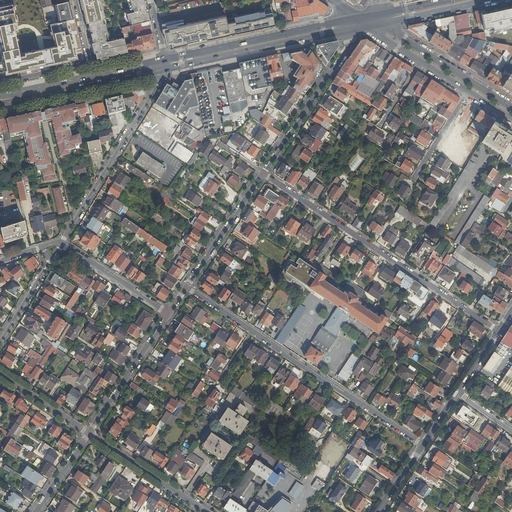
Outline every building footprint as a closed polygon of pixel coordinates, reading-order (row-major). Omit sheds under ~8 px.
[(127,0),(130,9),(126,10),(130,26),(135,24),(149,21),(151,20),(145,0),(127,0)] [(297,0),(296,0),(295,5),(296,10),(297,16),(317,12),(323,15),(327,7),(316,0),(313,0),(310,5),(309,5),(307,0),(297,0)] [(72,20),(68,2),(57,4),(61,22),(72,20)] [(167,45),(168,49),(274,26),(270,6),(264,8),(264,9),(226,17),(225,13),(182,22),(181,20),(160,25),(165,46),(167,45)] [(91,22),(92,22),(101,20),(98,8),(87,11),(88,16),(89,16),(91,22)] [(462,30),(470,29),(468,14),(459,16),(462,30)] [(459,16),(453,17),(454,23),(455,31),(462,30),(459,16)] [(18,76),(37,73),(29,36),(28,30),(25,18),(21,19),(6,22),(10,41),(15,61),(18,76)] [(92,22),(91,22),(88,23),(95,52),(97,59),(109,56),(109,57),(128,53),(126,44),(125,39),(124,38),(123,39),(122,38),(109,41),(105,24),(104,24),(103,20),(101,20),(92,22)] [(426,28),(427,27),(429,28),(430,26),(428,26),(429,22),(409,27),(408,30),(446,54),(453,43),(453,42),(457,37),(455,31),(454,23),(450,24),(450,23),(441,25),(440,20),(433,21),(435,32),(434,32),(434,33),(426,28)] [(126,44),(128,53),(153,48),(154,45),(152,33),(143,36),(141,27),(150,25),(149,21),(135,24),(130,26),(121,28),(124,38),(125,39),(129,39),(127,31),(132,30),(133,33),(134,32),(136,37),(137,37),(137,40),(130,41),(130,43),(126,44)] [(0,42),(0,43),(10,41),(6,22),(1,23),(4,36),(0,36),(0,42)] [(143,36),(152,33),(150,25),(141,27),(143,36)] [(457,37),(453,42),(457,44),(463,35),(471,34),(470,29),(462,30),(455,31),(457,37)] [(471,35),(472,39),(485,42),(486,42),(485,34),(484,33),(479,34),(471,35)] [(37,73),(56,69),(49,40),(44,41),(40,42),(39,40),(39,38),(33,35),(31,35),(29,36),(37,73)] [(461,47),(466,50),(469,44),(472,39),(467,36),(461,47)] [(376,52),(379,48),(367,40),(361,41),(340,71),(349,76),(352,73),(354,70),(356,66),(357,67),(364,55),(374,51),(375,53),(376,52)] [(0,43),(0,64),(15,61),(10,41),(0,43)] [(337,42),(317,47),(323,56),(320,58),(325,66),(339,46),(337,42)] [(486,42),(485,42),(482,46),(480,50),(485,53),(485,52),(489,54),(496,44),(493,43),(490,43),(486,42)] [(453,43),(446,54),(459,62),(463,54),(465,50),(453,43)] [(465,50),(463,54),(471,59),(474,60),(476,56),(480,50),(482,46),(469,44),(466,50),(465,50)] [(489,54),(477,73),(486,79),(498,61),(498,60),(493,56),(495,52),(493,51),(494,49),(494,48),(505,50),(508,46),(496,44),(489,54)] [(511,46),(508,46),(505,50),(501,56),(504,58),(505,58),(509,53),(511,54),(511,46)] [(321,66),(308,49),(300,50),(301,53),(290,55),(289,53),(281,54),(283,61),(291,60),(300,66),(293,76),(298,79),(294,84),(295,85),(293,88),(301,93),(302,94),(307,87),(308,87),(317,75),(316,74),(321,66)] [(386,52),(381,49),(376,57),(374,60),(377,62),(380,59),(380,60),(386,52)] [(474,60),(469,68),(477,73),(489,54),(485,52),(485,53),(481,59),(479,58),(478,58),(476,62),(474,60)] [(463,54),(459,62),(466,66),(471,59),(463,54)] [(279,62),(278,55),(266,58),(267,65),(269,65),(271,64),(272,70),(271,71),(269,71),(270,78),(272,78),(279,77),(280,84),(284,82),(281,69),(279,69),(277,69),(275,63),(277,63),(279,62)] [(399,61),(390,55),(383,65),(388,68),(381,79),(385,82),(386,81),(388,79),(399,61)] [(267,65),(266,58),(261,59),(265,77),(263,77),(265,83),(261,89),(272,86),(271,81),(270,78),(269,71),(267,65)] [(265,77),(261,59),(239,64),(240,69),(246,97),(253,95),(252,91),(261,89),(265,83),(263,77),(265,77)] [(374,61),(372,60),(370,62),(370,61),(364,70),(358,67),(354,73),(359,77),(360,77),(362,75),(364,76),(366,75),(370,67),(374,61)] [(404,64),(399,61),(388,79),(390,80),(392,77),(393,76),(396,77),(404,64)] [(486,79),(502,89),(510,76),(507,74),(506,76),(505,78),(504,76),(505,75),(502,74),(502,75),(498,73),(500,70),(498,69),(500,66),(500,65),(501,63),(498,61),(486,79)] [(413,69),(404,64),(396,77),(395,79),(392,84),(399,89),(402,85),(399,84),(401,81),(403,82),(407,77),(408,77),(413,69)] [(379,72),(370,67),(366,75),(369,77),(368,78),(369,78),(368,80),(369,80),(371,78),(374,80),(376,76),(379,72)] [(248,105),(246,97),(240,69),(236,70),(237,75),(241,94),(242,100),(229,103),(230,109),(248,105)] [(236,70),(222,73),(229,103),(242,100),(241,94),(237,75),(236,70)] [(350,77),(349,76),(340,71),(336,77),(344,82),(347,79),(349,80),(350,77)] [(424,76),(417,72),(412,81),(410,84),(413,86),(416,88),(419,84),(424,76)] [(502,89),(511,95),(511,77),(511,76),(511,75),(511,74),(510,76),(502,89)] [(317,75),(308,87),(310,88),(318,76),(317,75)] [(357,89),(356,90),(374,101),(377,95),(378,93),(374,90),(381,79),(376,76),(374,80),(371,78),(369,80),(368,80),(369,78),(368,78),(369,77),(366,75),(364,76),(360,83),(357,89)] [(431,81),(424,76),(419,84),(421,86),(420,88),(423,90),(424,88),(426,89),(431,81)] [(344,82),(336,77),(332,83),(370,106),(371,105),(373,102),(374,101),(356,90),(344,82)] [(385,82),(381,79),(374,90),(378,93),(379,92),(385,82)] [(437,98),(443,89),(442,88),(442,87),(441,87),(440,87),(439,86),(436,84),(434,83),(433,82),(431,81),(426,89),(424,92),(426,93),(422,99),(424,100),(430,104),(433,106),(433,105),(435,102),(437,98)] [(180,87),(163,91),(154,105),(174,116),(176,112),(179,114),(178,117),(181,119),(183,116),(184,117),(189,109),(198,107),(193,84),(181,87),(180,88),(180,87)] [(392,84),(385,96),(390,100),(393,101),(400,90),(399,89),(392,84)] [(419,84),(416,88),(416,89),(414,92),(417,94),(416,95),(420,98),(424,92),(426,89),(424,88),(423,90),(420,88),(421,86),(419,84)] [(416,89),(409,85),(403,94),(410,99),(413,93),(414,92),(416,89)] [(294,103),(301,93),(293,88),(291,87),(288,92),(285,97),(293,103),(294,103)] [(348,93),(339,88),(334,95),(345,102),(348,97),(346,96),(347,94),(348,94),(348,93)] [(460,99),(443,89),(437,98),(444,102),(454,109),(460,99)] [(141,90),(121,94),(122,96),(124,105),(127,104),(128,108),(134,107),(134,103),(136,102),(137,106),(144,95),(141,90)] [(115,113),(125,111),(124,105),(122,96),(105,100),(111,126),(111,127),(117,126),(115,113)] [(278,110),(285,115),(293,103),(285,97),(283,97),(276,109),(278,110)] [(340,103),(330,97),(323,107),(332,113),(334,110),(332,108),(334,105),(337,107),(340,103)] [(408,101),(401,97),(400,100),(403,102),(400,106),(404,108),(408,101)] [(373,102),(371,105),(381,112),(387,102),(381,98),(377,105),(373,102)] [(452,112),(454,109),(444,102),(442,106),(452,112)] [(93,113),(95,117),(105,114),(102,103),(92,106),(93,113)] [(265,115),(272,119),(278,110),(276,109),(271,106),(267,103),(263,113),(264,114),(268,108),(270,108),(265,115)] [(466,103),(435,153),(441,157),(450,162),(463,170),(468,162),(451,151),(453,147),(457,149),(464,140),(459,137),(476,110),(466,103)] [(75,104),(44,111),(46,119),(50,118),(59,156),(69,154),(68,150),(76,148),(75,145),(81,143),(79,135),(71,137),(68,123),(74,122),(72,113),(77,112),(76,106),(75,104)] [(77,112),(78,116),(79,115),(81,120),(84,119),(85,123),(87,123),(88,132),(92,131),(90,122),(85,104),(76,106),(77,112)] [(447,120),(452,112),(442,106),(440,110),(433,105),(433,106),(430,109),(438,114),(445,118),(447,120)] [(250,118),(258,123),(263,113),(256,109),(249,110),(250,118)] [(320,109),(317,114),(331,124),(333,121),(326,116),(328,114),(320,109)] [(367,117),(365,115),(363,118),(369,122),(371,120),(374,122),(376,118),(373,116),(376,111),(372,109),(367,117)] [(165,125),(169,118),(165,116),(166,115),(157,110),(152,119),(160,124),(161,123),(165,125)] [(495,121),(479,111),(474,120),(480,124),(480,125),(481,126),(482,125),(489,129),(494,123),(495,121)] [(40,112),(6,119),(10,135),(17,133),(17,132),(22,130),(29,164),(34,162),(35,167),(36,167),(37,171),(41,170),(44,183),(56,180),(52,163),(50,164),(45,142),(42,143),(37,121),(41,120),(40,112)] [(279,136),(281,133),(269,126),(272,119),(265,115),(264,114),(263,113),(258,123),(279,136)] [(423,121),(410,113),(406,119),(407,120),(419,127),(422,123),(423,121)] [(331,124),(317,114),(313,120),(324,128),(326,125),(329,127),(331,124)] [(438,128),(445,118),(438,114),(434,121),(431,119),(432,118),(427,115),(424,120),(428,123),(430,124),(431,123),(438,128)] [(402,122),(394,117),(388,126),(396,131),(402,122)] [(0,132),(9,130),(6,119),(0,120),(0,132)] [(232,131),(230,122),(223,124),(225,133),(232,131)] [(194,142),(205,135),(204,135),(184,123),(181,128),(182,132),(178,139),(189,147),(192,149),(194,150),(198,145),(194,142)] [(419,127),(432,135),(434,131),(426,126),(422,123),(419,127)] [(485,137),(483,139),(482,141),(502,154),(511,137),(511,134),(494,123),(489,129),(485,137)] [(327,131),(315,124),(308,134),(316,139),(320,142),(327,131)] [(374,129),(371,127),(366,134),(368,135),(368,136),(379,143),(384,136),(374,129)] [(476,135),(483,139),(485,137),(469,127),(468,129),(476,135)] [(166,134),(158,128),(156,132),(157,133),(156,134),(155,133),(153,136),(160,141),(162,139),(164,141),(166,137),(164,136),(166,134)] [(109,137),(113,136),(112,130),(98,134),(99,140),(100,143),(110,140),(109,137)] [(268,136),(260,130),(254,140),(262,145),(265,141),(266,142),(269,144),(270,143),(267,141),(265,140),(268,136)] [(416,141),(425,146),(431,137),(422,131),(416,141)] [(13,148),(9,132),(3,133),(5,142),(4,142),(6,150),(13,148)] [(408,138),(400,134),(398,138),(399,139),(405,143),(408,138)] [(247,141),(238,135),(237,137),(236,137),(234,139),(231,143),(241,150),(247,141)] [(309,149),(315,153),(322,143),(320,142),(316,139),(314,141),(306,135),(302,141),(310,147),(309,149)] [(382,149),(386,151),(388,148),(395,138),(389,135),(387,138),(389,139),(382,149)] [(469,146),(475,150),(483,139),(476,135),(469,146)] [(398,138),(395,137),(395,138),(388,148),(393,151),(394,149),(393,148),(395,146),(399,139),(398,138)] [(89,153),(89,154),(102,152),(100,143),(99,140),(87,143),(89,153)] [(247,141),(241,150),(241,151),(244,153),(247,149),(251,143),(247,141)] [(205,161),(210,155),(208,154),(213,147),(206,142),(201,149),(202,149),(198,154),(205,161)] [(254,158),(259,150),(252,146),(249,150),(247,153),(250,155),(249,155),(254,158)] [(291,157),(296,160),(304,149),(298,146),(291,157)] [(404,156),(409,159),(410,156),(417,161),(422,152),(412,146),(411,146),(404,156)] [(304,150),(299,157),(308,163),(313,155),(304,149),(304,150)] [(187,164),(194,154),(190,152),(183,162),(187,164)] [(138,155),(136,157),(138,159),(136,163),(160,179),(166,171),(162,168),(163,167),(143,153),(140,157),(138,155)] [(224,166),(226,163),(212,153),(207,160),(218,167),(220,164),(223,167),(224,166)] [(435,166),(436,167),(444,172),(450,162),(441,157),(435,166)] [(408,173),(413,164),(406,159),(400,168),(408,173)] [(242,176),(248,166),(241,161),(239,164),(237,163),(234,167),(236,168),(234,171),(242,176)] [(451,189),(445,199),(429,225),(434,228),(474,164),(469,161),(468,162),(463,170),(457,180),(451,189)] [(79,174),(81,173),(86,172),(84,164),(73,167),(74,175),(79,174)] [(277,173),(284,178),(290,169),(286,166),(283,164),(277,173)] [(132,166),(129,170),(128,171),(146,182),(149,178),(132,166)] [(431,174),(430,176),(442,184),(445,179),(448,174),(444,172),(436,167),(433,171),(434,172),(432,174),(431,174)] [(499,172),(493,169),(486,180),(497,187),(504,177),(505,175),(502,173),(500,175),(498,173),(499,172)] [(286,182),(294,187),(302,175),(298,172),(298,173),(295,172),(294,173),(293,172),(286,182)] [(398,179),(399,178),(395,175),(396,175),(395,174),(392,172),(390,175),(386,172),(380,182),(384,184),(385,183),(392,188),(398,179)] [(130,179),(121,173),(114,182),(124,189),(130,179)] [(239,179),(232,174),(232,175),(230,173),(227,177),(230,179),(228,181),(235,186),(239,179)] [(506,173),(505,175),(504,177),(508,179),(507,181),(504,179),(497,189),(500,191),(510,197),(511,194),(511,192),(507,189),(511,181),(511,176),(511,177),(506,173)] [(210,181),(218,186),(221,183),(208,174),(205,178),(210,181)] [(304,191),(310,182),(304,177),(303,179),(301,178),(298,184),(302,187),(301,189),(304,191)] [(315,177),(312,181),(314,183),(309,191),(313,194),(317,197),(323,188),(320,186),(323,182),(315,177)] [(114,182),(108,178),(106,182),(112,185),(107,193),(108,195),(116,200),(124,189),(114,182)] [(199,187),(204,190),(210,181),(205,178),(199,187)] [(335,178),(325,193),(336,201),(341,194),(341,195),(347,186),(345,182),(343,180),(339,186),(340,186),(339,189),(337,192),(333,189),(335,186),(339,180),(335,178)] [(432,189),(436,182),(432,180),(431,181),(428,180),(425,184),(432,189)] [(212,196),(218,186),(210,181),(204,190),(212,196)] [(20,201),(25,200),(24,197),(21,182),(16,183),(20,201)] [(25,200),(35,198),(33,184),(22,186),(25,197),(24,197),(25,200)] [(411,191),(402,185),(397,194),(406,199),(411,191)] [(59,187),(50,189),(57,214),(65,212),(59,187)] [(168,192),(169,191),(165,188),(158,198),(163,201),(165,197),(168,192)] [(381,193),(375,188),(367,201),(370,203),(372,203),(375,199),(380,202),(382,197),(381,196),(379,196),(381,193)] [(496,188),(492,196),(491,196),(495,198),(504,204),(508,198),(500,192),(497,197),(496,197),(500,191),(497,189),(496,188)] [(269,190),(264,197),(274,204),(275,203),(279,197),(269,190)] [(430,207),(437,195),(427,190),(420,202),(430,207)] [(184,198),(197,207),(202,200),(190,191),(184,198)] [(121,203),(116,200),(108,195),(103,203),(115,212),(121,203)] [(487,204),(490,199),(484,195),(455,242),(460,246),(474,223),(480,214),(484,208),(487,204)] [(256,208),(261,212),(268,201),(260,196),(254,204),(257,206),(256,208)] [(280,196),(279,197),(275,203),(279,206),(278,207),(283,210),(287,203),(285,202),(286,200),(280,196)] [(349,200),(344,196),(337,207),(342,211),(343,210),(352,216),(357,208),(348,202),(349,200)] [(168,199),(165,197),(163,201),(160,205),(164,207),(170,200),(168,199)] [(504,204),(495,198),(494,200),(495,201),(491,206),(493,207),(499,212),(504,204)] [(101,222),(108,210),(100,205),(92,217),(101,222)] [(415,215),(407,210),(404,208),(401,206),(400,205),(394,215),(397,218),(400,214),(410,221),(409,222),(410,223),(415,215)] [(198,219),(205,224),(209,218),(207,216),(207,215),(198,209),(196,211),(200,214),(198,219)] [(244,218),(243,217),(241,220),(249,225),(257,230),(259,226),(258,225),(257,226),(253,223),(256,218),(252,215),(254,213),(250,210),(244,218)] [(277,214),(270,210),(266,215),(266,216),(272,221),(277,214)] [(51,227),(58,225),(55,214),(42,218),(45,230),(47,236),(50,235),(49,228),(51,227)] [(509,223),(497,215),(493,222),(503,228),(505,229),(509,223)] [(34,232),(45,230),(42,218),(42,216),(30,219),(34,232)] [(361,219),(358,216),(352,226),(355,229),(361,219)] [(101,237),(107,226),(93,217),(86,227),(101,237)] [(201,230),(205,224),(198,219),(195,217),(190,224),(198,229),(199,228),(201,230)] [(139,228),(124,218),(123,220),(120,225),(121,226),(122,224),(136,233),(139,228)] [(297,235),(303,226),(291,218),(287,223),(286,222),(282,228),(292,235),(292,236),(295,238),(297,235)] [(4,243),(27,235),(25,222),(1,230),(2,235),(4,243)] [(369,228),(381,236),(386,228),(388,224),(386,223),(382,228),(373,222),(369,228)] [(502,229),(492,222),(488,229),(498,236),(502,229)] [(315,230),(305,223),(303,226),(297,235),(307,242),(315,230)] [(474,223),(460,246),(465,249),(473,236),(474,236),(476,233),(480,227),(477,225),(474,223)] [(257,230),(249,225),(243,235),(253,241),(259,232),(257,230)] [(332,228),(328,225),(321,235),(326,238),(332,228)] [(486,232),(480,227),(476,233),(482,237),(486,232)] [(151,236),(143,231),(139,228),(136,233),(134,235),(128,243),(127,246),(129,247),(136,237),(142,241),(143,239),(148,242),(151,236)] [(381,236),(380,237),(383,239),(389,230),(386,228),(381,236)] [(394,247),(399,240),(396,238),(398,235),(398,232),(396,230),(395,231),(390,228),(389,230),(383,239),(394,247)] [(197,234),(198,232),(194,229),(190,235),(197,240),(200,236),(197,234)] [(499,238),(502,240),(504,237),(508,232),(504,230),(499,238)] [(189,236),(184,232),(182,235),(185,237),(181,242),(184,244),(185,243),(192,248),(196,241),(189,236)] [(93,250),(99,240),(88,233),(86,237),(85,236),(81,242),(87,246),(87,247),(87,248),(89,250),(90,249),(91,248),(93,250)] [(128,243),(134,235),(132,234),(129,239),(125,237),(123,239),(128,243)] [(167,247),(151,236),(148,242),(161,251),(163,252),(167,247)] [(333,240),(328,236),(321,246),(315,255),(317,257),(319,259),(328,246),(333,240)] [(422,236),(412,252),(418,256),(425,246),(433,251),(437,246),(422,236)] [(410,246),(401,241),(394,251),(403,257),(410,246)] [(241,258),(248,249),(238,242),(235,247),(234,247),(235,248),(232,252),(241,258)] [(315,255),(321,246),(316,243),(312,248),(313,249),(308,256),(310,258),(312,259),(315,255)] [(345,257),(350,249),(342,244),(337,251),(345,257)] [(114,264),(123,251),(115,245),(106,258),(114,264)] [(176,245),(173,251),(184,258),(188,261),(192,254),(185,249),(182,253),(179,251),(180,248),(176,245)] [(460,246),(459,245),(455,251),(469,261),(473,255),(465,249),(460,246)] [(358,263),(363,255),(355,250),(350,258),(358,263)] [(229,265),(228,267),(232,270),(234,267),(230,264),(233,259),(225,254),(221,260),(229,265)] [(361,265),(366,258),(363,255),(358,263),(361,265)] [(476,257),(473,255),(469,261),(494,278),(496,276),(498,271),(495,269),(487,264),(476,257)] [(478,255),(476,257),(487,264),(489,261),(481,256),(480,257),(478,255)] [(123,271),(130,262),(121,256),(115,265),(123,271)] [(430,256),(423,267),(425,268),(431,259),(432,259),(432,258),(430,256)] [(32,258),(24,263),(30,272),(38,266),(32,258)] [(160,258),(159,259),(158,260),(155,265),(159,268),(164,261),(160,258)] [(186,264),(187,261),(184,258),(182,261),(180,260),(177,264),(184,269),(187,265),(186,264)] [(339,267),(341,264),(333,258),(331,261),(339,267)] [(465,267),(451,258),(447,263),(461,273),(465,267)] [(309,288),(310,288),(318,294),(338,307),(324,327),(324,328),(335,335),(349,315),(373,331),(378,334),(379,333),(383,327),(388,319),(382,315),(379,318),(360,305),(363,301),(360,299),(345,289),(330,279),(316,270),(311,267),(309,265),(299,259),(296,264),(299,266),(296,269),(288,264),(284,271),(309,288)] [(429,270),(431,271),(438,260),(436,259),(436,260),(435,261),(432,259),(431,259),(425,268),(429,271),(429,270)] [(438,260),(431,271),(432,272),(432,273),(436,275),(442,266),(438,264),(440,262),(438,260)] [(380,269),(369,261),(362,271),(370,276),(369,277),(370,278),(371,276),(374,278),(380,269)] [(125,274),(132,264),(130,262),(123,271),(122,272),(125,274)] [(316,270),(330,279),(334,273),(320,264),(316,270)] [(17,266),(10,273),(14,278),(16,280),(23,273),(19,269),(21,267),(19,266),(18,267),(17,266)] [(173,266),(168,273),(177,279),(182,272),(173,266)] [(138,272),(132,267),(126,275),(133,279),(138,272)] [(142,267),(133,279),(138,282),(141,278),(143,280),(145,276),(141,273),(143,269),(142,267)] [(228,267),(227,267),(225,270),(226,271),(231,274),(230,276),(231,277),(234,272),(232,270),(228,267)] [(444,267),(438,277),(449,284),(455,275),(444,267)] [(484,280),(465,267),(461,273),(469,278),(481,286),(484,281),(484,280)] [(85,277),(72,268),(66,276),(80,285),(85,277)] [(390,286),(393,281),(396,276),(385,268),(378,278),(390,286)] [(511,270),(508,268),(503,274),(511,280),(511,270)] [(5,269),(1,273),(4,277),(3,278),(7,282),(9,280),(8,280),(12,276),(5,269)] [(64,280),(51,271),(46,280),(59,288),(64,280)] [(231,274),(226,271),(221,279),(226,282),(229,277),(231,278),(231,277),(230,276),(231,274)] [(393,281),(407,290),(408,288),(413,281),(399,271),(396,276),(393,281)] [(498,271),(496,276),(500,279),(500,278),(511,286),(511,280),(503,274),(500,273),(498,271)] [(461,273),(457,279),(463,282),(459,289),(467,294),(472,287),(471,287),(472,284),(469,282),(468,284),(466,283),(469,278),(461,273)] [(219,279),(211,274),(207,280),(215,285),(219,279)] [(177,280),(169,275),(163,284),(171,289),(177,280)] [(90,281),(85,277),(80,285),(77,288),(71,298),(66,307),(69,309),(77,296),(83,287),(89,291),(95,282),(91,280),(90,281)] [(105,286),(97,281),(92,289),(99,294),(105,286)] [(423,301),(429,291),(413,281),(408,288),(416,293),(414,295),(423,301)] [(19,287),(12,282),(7,291),(14,295),(19,287)] [(213,287),(205,282),(203,287),(205,288),(204,290),(208,293),(212,289),(213,287)] [(365,291),(350,282),(348,286),(346,289),(345,289),(360,299),(365,291)] [(380,301),(384,294),(381,292),(378,289),(377,290),(373,287),(370,285),(366,291),(380,301)] [(506,291),(499,286),(498,288),(494,295),(502,300),(504,296),(503,295),(506,291)] [(56,291),(49,287),(48,289),(47,288),(44,292),(52,297),(56,291)] [(119,290),(117,288),(114,293),(116,294),(112,300),(118,304),(122,299),(127,302),(128,300),(130,297),(125,294),(124,296),(120,293),(118,295),(117,294),(118,292),(119,290)] [(169,292),(163,288),(157,297),(164,301),(169,292)] [(225,300),(230,292),(224,288),(219,296),(225,300)] [(246,297),(235,289),(229,298),(240,306),(244,301),(246,297)] [(105,294),(101,292),(100,294),(100,295),(95,302),(104,308),(111,298),(106,295),(107,293),(105,293),(105,294)] [(491,301),(483,295),(479,302),(487,307),(487,306),(488,305),(491,301)] [(54,301),(44,296),(40,304),(49,310),(54,301)] [(305,296),(288,321),(291,323),(293,324),(298,315),(309,299),(305,296)] [(493,308),(496,311),(500,305),(495,302),(492,300),(491,301),(488,305),(493,308)] [(249,315),(254,308),(244,301),(240,306),(238,309),(248,315),(248,314),(249,315)] [(431,317),(438,306),(431,301),(424,312),(431,317)] [(501,314),(507,305),(502,302),(500,305),(496,311),(501,314)] [(413,310),(409,307),(408,308),(406,307),(402,304),(397,312),(407,319),(413,310)] [(259,316),(263,309),(261,307),(262,307),(261,307),(257,305),(252,312),(253,312),(252,313),(255,315),(256,314),(259,316)] [(52,314),(38,306),(34,312),(47,320),(52,314)] [(197,307),(191,317),(199,323),(206,313),(197,307)] [(441,309),(438,307),(434,314),(440,318),(439,319),(441,320),(442,319),(445,321),(450,314),(442,308),(441,309)] [(385,310),(382,315),(388,319),(392,314),(385,310)] [(152,317),(145,312),(137,325),(144,330),(150,322),(149,321),(152,317)] [(260,322),(268,328),(271,323),(270,323),(274,317),(267,312),(260,322)] [(286,320),(277,314),(271,323),(280,329),(286,320)] [(43,322),(30,315),(30,316),(29,316),(28,316),(27,318),(28,319),(27,320),(29,321),(26,326),(37,333),(43,322)] [(190,329),(195,321),(186,315),(181,323),(190,329)] [(64,327),(66,323),(57,317),(47,334),(56,340),(59,335),(58,335),(63,327),(64,327)] [(288,321),(275,341),(278,343),(291,323),(288,321)] [(479,337),(484,328),(474,321),(468,330),(479,337)] [(213,322),(209,329),(213,332),(218,326),(213,322)] [(81,328),(74,324),(71,328),(70,327),(66,333),(68,334),(66,336),(72,341),(75,337),(76,338),(78,335),(77,334),(81,328)] [(91,335),(95,337),(99,330),(89,324),(84,330),(87,332),(86,334),(90,337),(91,335)] [(143,330),(133,324),(127,332),(137,339),(143,330)] [(180,324),(175,332),(188,341),(191,337),(192,338),(195,333),(194,333),(191,331),(189,329),(187,328),(185,327),(183,326),(182,325),(181,324),(180,324)] [(511,324),(501,342),(511,349),(511,324)] [(311,343),(316,347),(321,350),(326,353),(337,336),(335,335),(324,328),(324,327),(322,326),(311,343)] [(125,335),(127,332),(119,327),(118,330),(117,329),(113,335),(121,341),(123,338),(125,339),(127,336),(125,335)] [(385,337),(384,338),(389,342),(395,333),(390,330),(389,331),(383,327),(379,333),(385,337)] [(452,333),(445,328),(433,346),(436,348),(438,346),(441,348),(446,341),(449,340),(452,336),(452,333)] [(28,333),(22,329),(15,338),(22,343),(24,340),(25,340),(26,339),(25,338),(28,333)] [(398,339),(402,342),(407,334),(399,329),(396,334),(397,334),(396,335),(399,337),(398,339)] [(40,330),(37,335),(47,342),(50,344),(57,349),(67,332),(65,331),(58,342),(58,341),(56,344),(53,342),(52,343),(48,341),(49,340),(42,335),(44,332),(40,330)] [(226,344),(226,343),(225,341),(229,335),(222,331),(221,333),(219,332),(217,334),(213,341),(218,344),(219,342),(222,345),(220,348),(222,349),(226,344)] [(24,340),(22,343),(29,347),(35,338),(28,333),(25,338),(26,339),(25,340),(24,340)] [(240,338),(233,333),(226,343),(226,344),(233,349),(240,338)] [(109,346),(114,337),(109,334),(105,340),(103,342),(109,346)] [(407,334),(402,342),(406,345),(407,343),(411,345),(411,344),(412,344),(417,337),(412,334),(411,336),(407,334)] [(96,346),(99,348),(103,342),(105,340),(97,335),(93,342),(97,345),(96,346)] [(177,335),(173,342),(181,347),(185,341),(177,335)] [(472,346),(473,344),(465,339),(460,345),(469,351),(472,347),(472,346)] [(358,356),(361,359),(362,358),(364,355),(373,342),(369,340),(358,356)] [(50,344),(47,342),(39,355),(42,357),(50,344)] [(181,347),(173,342),(168,348),(176,354),(181,347)] [(511,349),(501,342),(493,354),(483,368),(490,372),(505,350),(509,352),(511,349)] [(11,344),(6,351),(13,355),(15,352),(17,348),(19,346),(14,343),(13,345),(11,344)] [(130,348),(123,343),(119,349),(117,347),(116,351),(125,357),(130,348)] [(57,349),(50,344),(42,357),(38,363),(42,366),(53,350),(58,353),(60,351),(57,349)] [(253,359),(259,350),(251,345),(245,355),(252,360),(253,359)] [(373,346),(366,357),(375,362),(379,365),(383,359),(376,354),(379,350),(373,346)] [(307,361),(307,362),(310,364),(311,364),(312,362),(316,365),(322,355),(319,353),(321,350),(316,347),(314,350),(310,347),(304,357),(308,359),(307,361)] [(411,348),(406,355),(410,358),(415,351),(411,348)] [(26,364),(30,367),(34,369),(38,363),(42,357),(39,355),(30,349),(28,353),(32,356),(26,364)] [(448,358),(454,362),(457,359),(458,359),(463,352),(459,349),(457,353),(455,352),(453,355),(455,356),(454,357),(451,355),(448,358)] [(87,365),(90,360),(94,354),(87,350),(84,355),(79,352),(75,358),(85,364),(87,365)] [(121,365),(126,358),(125,357),(116,351),(114,350),(109,357),(121,365)] [(269,356),(259,350),(253,359),(263,365),(269,356)] [(177,355),(171,351),(168,355),(169,356),(164,364),(172,369),(173,370),(181,358),(181,357),(177,355)] [(15,359),(6,353),(1,362),(10,367),(15,359)] [(97,353),(92,361),(93,362),(98,365),(101,361),(99,360),(101,356),(97,353)] [(224,364),(227,358),(219,353),(215,359),(213,362),(210,367),(216,370),(221,362),(224,364)] [(337,376),(346,382),(352,373),(361,360),(352,354),(337,376)] [(450,375),(457,364),(454,362),(448,358),(446,357),(439,368),(442,370),(450,375)] [(280,364),(271,358),(266,364),(269,366),(267,370),(273,374),(280,364)] [(361,360),(352,373),(356,376),(360,370),(363,372),(365,369),(369,372),(373,365),(362,358),(361,359),(361,360)] [(164,364),(160,362),(158,365),(160,367),(156,374),(165,380),(172,369),(164,364)] [(373,365),(369,372),(368,372),(374,376),(380,366),(379,365),(375,362),(373,365)] [(511,365),(497,387),(511,396),(511,365)] [(406,380),(408,376),(411,372),(402,366),(397,374),(406,380)] [(24,376),(27,378),(28,377),(34,369),(30,367),(24,376)] [(37,380),(39,381),(42,378),(40,376),(43,371),(36,367),(31,376),(37,380)] [(80,377),(67,368),(60,378),(64,381),(64,380),(73,386),(80,377)] [(99,377),(93,373),(88,370),(87,369),(86,368),(80,377),(73,386),(68,394),(65,399),(74,405),(81,395),(73,390),(77,386),(79,386),(80,385),(85,388),(87,386),(91,388),(99,377)] [(217,381),(221,375),(211,368),(207,374),(217,381)] [(281,386),(290,373),(285,370),(285,371),(280,368),(272,380),(281,386)] [(150,382),(156,375),(147,369),(145,372),(144,371),(142,375),(143,376),(142,377),(150,382)] [(445,385),(451,376),(450,375),(442,370),(440,373),(436,379),(445,385)] [(112,386),(117,378),(108,372),(103,380),(112,386)] [(42,378),(39,381),(52,390),(57,383),(49,377),(44,374),(42,378)] [(51,374),(49,377),(57,383),(59,379),(51,374)] [(211,378),(205,374),(200,382),(197,386),(191,395),(196,398),(205,385),(201,382),(204,378),(208,381),(211,378)] [(293,391),(299,381),(290,375),(284,384),(284,385),(293,391)] [(95,396),(98,392),(96,391),(103,380),(103,379),(99,377),(91,388),(89,391),(94,395),(95,396)] [(365,380),(364,382),(373,388),(375,385),(365,380)] [(497,386),(489,381),(480,395),(487,400),(490,396),(494,399),(498,393),(493,391),(497,386)] [(373,388),(364,382),(359,390),(368,396),(373,388)] [(431,395),(434,398),(440,389),(430,382),(424,391),(431,395)] [(312,392),(301,384),(296,392),(302,396),(307,399),(312,392)] [(416,388),(429,397),(431,395),(424,391),(415,385),(414,386),(412,385),(408,392),(410,393),(408,396),(412,398),(413,396),(412,394),(416,388)] [(262,413),(266,407),(235,387),(231,393),(239,398),(240,397),(254,407),(253,408),(262,413)] [(205,404),(207,405),(208,406),(212,399),(215,402),(220,394),(214,390),(205,404)] [(6,399),(11,403),(15,397),(11,394),(10,395),(4,391),(1,396),(6,399)] [(54,401),(60,405),(65,399),(68,394),(64,391),(59,397),(58,396),(54,401)] [(302,396),(296,392),(290,399),(296,403),(302,396)] [(390,393),(385,401),(388,404),(395,409),(397,406),(401,400),(390,393)] [(178,402),(179,403),(182,405),(184,406),(189,398),(190,397),(186,394),(182,401),(181,400),(179,402),(178,401),(178,402)] [(321,398),(315,394),(308,404),(318,411),(325,401),(321,398)] [(381,407),(386,398),(382,396),(381,397),(377,394),(372,401),(381,407)] [(438,408),(441,403),(434,398),(431,395),(429,397),(427,401),(428,401),(426,404),(431,408),(433,405),(438,408)] [(144,412),(150,404),(142,398),(140,397),(137,402),(139,403),(137,407),(144,412)] [(178,402),(172,398),(166,408),(172,412),(179,403),(178,402)] [(18,400),(17,399),(13,404),(25,413),(29,408),(22,403),(23,402),(19,399),(18,400)] [(94,406),(85,399),(79,409),(88,415),(94,406)] [(277,419),(284,409),(271,400),(266,407),(264,411),(277,419)] [(154,406),(150,404),(144,412),(148,414),(154,406)] [(423,419),(428,423),(434,414),(427,410),(418,404),(413,413),(414,413),(414,414),(417,416),(418,414),(422,417),(424,414),(425,415),(423,419)] [(184,406),(182,405),(175,415),(174,416),(176,418),(184,406)] [(241,417),(247,409),(240,405),(234,413),(228,408),(220,421),(239,435),(248,422),(241,417)] [(135,412),(126,406),(124,410),(125,411),(121,417),(126,420),(129,421),(130,419),(133,420),(135,417),(133,415),(135,412)] [(470,411),(463,406),(456,416),(465,421),(467,417),(466,417),(470,411)] [(350,422),(356,413),(348,408),(342,417),(350,422)] [(166,411),(164,414),(156,427),(160,430),(165,423),(171,426),(176,418),(174,416),(172,415),(166,411)] [(47,421),(40,416),(36,414),(31,422),(42,429),(47,421)] [(413,419),(415,417),(410,414),(403,423),(414,431),(419,423),(413,419)] [(8,438),(11,439),(14,434),(19,427),(19,426),(23,420),(25,418),(21,415),(15,423),(13,426),(12,428),(10,431),(7,437),(8,438)] [(307,433),(315,420),(312,418),(303,430),(307,433)] [(363,430),(368,424),(359,418),(354,425),(355,426),(356,425),(363,430)] [(487,425),(490,421),(486,418),(478,430),(476,428),(474,431),(480,435),(481,433),(487,425)] [(119,419),(115,423),(121,427),(122,426),(124,422),(119,419)] [(129,421),(126,420),(124,422),(122,426),(126,429),(130,423),(129,421)] [(321,434),(327,426),(317,420),(312,427),(321,434)] [(116,437),(122,428),(121,427),(115,423),(109,432),(116,437)] [(53,424),(49,431),(57,437),(62,430),(53,424)] [(156,427),(153,424),(149,429),(148,429),(146,433),(148,435),(150,436),(156,427)] [(490,436),(494,430),(487,425),(481,433),(488,438),(490,436)] [(19,427),(14,434),(18,437),(23,430),(19,427)] [(457,427),(451,436),(460,442),(463,437),(466,433),(457,427)] [(470,448),(475,452),(484,438),(480,435),(474,431),(471,430),(468,435),(470,438),(467,442),(465,445),(470,448)] [(494,446),(500,437),(498,435),(499,434),(498,434),(498,432),(494,430),(490,436),(493,439),(491,442),(490,442),(486,449),(490,452),(494,446)] [(125,442),(128,445),(129,443),(132,445),(131,446),(135,449),(140,441),(136,438),(138,437),(131,432),(125,442)] [(362,435),(363,434),(359,432),(351,445),(354,447),(362,435)] [(61,439),(69,444),(72,439),(65,433),(61,439)] [(223,459),(231,447),(211,434),(204,444),(203,443),(202,445),(203,446),(223,459)] [(266,445),(265,444),(262,442),(261,442),(257,439),(254,436),(253,437),(249,434),(247,438),(251,441),(252,440),(255,442),(255,443),(259,446),(260,445),(262,447),(262,448),(263,449),(266,445)] [(262,442),(265,444),(270,436),(267,434),(266,436),(262,442)] [(365,438),(362,435),(354,447),(358,449),(364,441),(363,441),(365,438)] [(460,442),(451,436),(444,446),(453,453),(459,443),(460,442)] [(508,441),(501,436),(500,437),(494,446),(505,453),(511,444),(507,442),(508,441)] [(8,438),(1,448),(4,450),(11,439),(8,438)] [(6,452),(16,458),(18,455),(17,454),(22,446),(11,439),(4,450),(3,450),(6,452)] [(65,449),(69,444),(61,439),(58,444),(65,449)] [(378,457),(386,445),(379,440),(377,443),(373,441),(367,450),(378,457)] [(25,442),(22,446),(30,451),(32,453),(35,449),(25,442)] [(46,457),(50,451),(52,448),(45,443),(39,453),(46,457)] [(470,448),(465,445),(463,444),(462,446),(461,447),(470,453),(471,452),(470,448)] [(278,462),(282,456),(276,452),(266,445),(263,449),(262,451),(278,462)] [(141,454),(148,459),(153,452),(149,449),(150,448),(147,446),(147,447),(146,446),(141,454)] [(358,449),(354,447),(349,453),(349,454),(367,467),(372,459),(358,449)] [(248,462),(254,453),(246,448),(239,456),(248,462)] [(177,450),(170,460),(171,461),(166,468),(170,471),(169,472),(174,475),(179,467),(180,467),(185,460),(180,457),(182,453),(177,450)] [(31,460),(35,455),(32,453),(30,451),(26,457),(31,460)] [(58,456),(50,451),(46,457),(46,459),(53,464),(58,456)] [(438,451),(431,462),(434,464),(440,468),(447,457),(438,451)] [(163,466),(168,459),(156,452),(153,457),(160,462),(159,463),(163,466)] [(180,467),(176,474),(180,473),(189,479),(194,472),(193,471),(196,466),(191,463),(192,462),(200,467),(204,461),(191,452),(185,460),(180,467)] [(511,453),(509,452),(503,462),(506,463),(511,467),(511,453)] [(109,462),(111,458),(104,454),(102,456),(99,459),(98,460),(96,465),(100,468),(102,465),(105,467),(109,462)] [(294,472),(298,466),(289,460),(282,456),(278,462),(266,481),(273,486),(277,480),(275,479),(277,476),(279,478),(283,480),(285,477),(282,474),(277,471),(279,470),(279,471),(281,469),(280,468),(281,466),(286,468),(293,474),(294,472)] [(499,468),(503,462),(500,459),(497,464),(494,461),(492,463),(499,468)] [(249,469),(255,474),(265,481),(272,471),(255,460),(249,469)] [(95,482),(90,490),(95,493),(114,466),(109,462),(105,467),(103,470),(95,482)] [(41,472),(50,478),(56,469),(47,463),(44,468),(43,467),(42,468),(43,469),(41,472)] [(391,479),(394,474),(378,463),(375,466),(379,469),(378,470),(391,479)] [(430,470),(438,475),(442,469),(440,468),(434,464),(430,470)] [(44,478),(26,465),(19,474),(26,479),(36,486),(41,480),(41,481),(44,478)] [(282,474),(286,468),(281,466),(280,468),(281,469),(279,471),(279,470),(277,471),(282,474)] [(300,476),(304,470),(298,466),(294,472),(300,476)] [(360,471),(352,466),(345,477),(353,482),(360,471)] [(435,482),(436,481),(438,478),(437,477),(429,472),(420,466),(416,473),(424,478),(425,476),(427,478),(435,482)] [(93,480),(95,482),(103,470),(101,469),(96,476),(93,480)] [(79,471),(73,479),(83,485),(88,477),(79,471)] [(245,475),(233,494),(231,496),(237,500),(249,483),(253,476),(247,472),(245,475)] [(206,474),(203,479),(213,487),(217,481),(206,474)] [(374,480),(368,476),(360,489),(368,494),(377,482),(374,480)] [(125,498),(132,488),(123,483),(124,481),(119,478),(110,491),(115,494),(117,493),(125,498)] [(34,489),(36,486),(26,479),(23,483),(24,484),(27,486),(23,493),(30,498),(35,490),(34,489)] [(326,485),(317,479),(312,487),(313,488),(318,491),(321,493),(326,485)] [(477,493),(481,495),(481,494),(486,487),(485,487),(489,482),(486,479),(477,493)] [(421,483),(415,492),(422,497),(428,487),(421,483)] [(74,484),(65,497),(77,504),(86,492),(74,484)] [(142,507),(152,491),(143,484),(132,500),(142,507)] [(204,495),(209,489),(202,484),(197,492),(201,495),(202,494),(204,495)] [(327,501),(334,506),(337,503),(346,490),(338,485),(327,501)] [(219,487),(213,495),(221,501),(222,499),(227,503),(229,499),(231,496),(233,494),(227,490),(226,492),(219,487)] [(294,487),(287,499),(292,503),(300,491),(294,487)] [(22,504),(25,499),(8,488),(4,494),(0,500),(2,502),(17,511),(20,507),(22,504)] [(469,499),(475,503),(481,495),(477,493),(474,491),(469,499)] [(154,494),(153,493),(147,501),(155,507),(161,499),(161,498),(162,497),(155,492),(154,494)] [(404,502),(412,507),(418,498),(409,492),(406,496),(407,497),(404,502)] [(356,511),(357,511),(366,500),(357,494),(351,503),(353,504),(350,508),(356,511)] [(17,511),(18,511),(26,500),(25,499),(22,504),(20,507),(17,511)] [(70,511),(75,506),(64,499),(62,503),(63,503),(58,510),(59,511),(70,511)] [(165,501),(161,499),(155,507),(159,510),(161,506),(163,508),(164,507),(167,509),(170,504),(169,504),(170,503),(165,500),(165,501)] [(226,504),(223,508),(228,511),(245,511),(246,510),(235,503),(229,499),(227,503),(226,504)] [(494,503),(503,508),(505,505),(497,499),(494,503)] [(285,511),(288,508),(279,502),(273,510),(271,511),(285,511)] [(412,511),(414,511),(402,503),(395,511),(412,511)]
